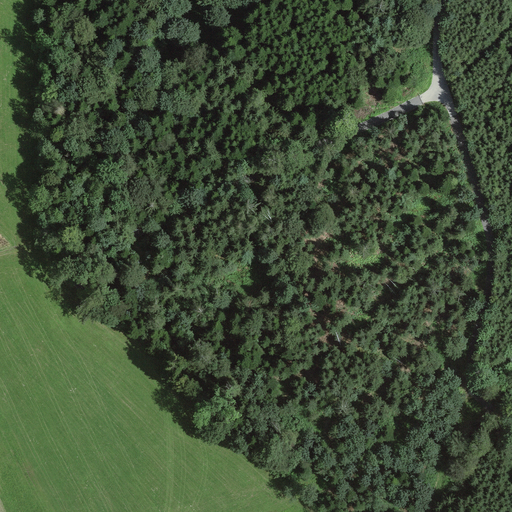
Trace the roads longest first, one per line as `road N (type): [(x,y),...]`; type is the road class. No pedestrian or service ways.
road 1 (track): [(444,0),(440,90),(421,102),(208,189),(100,243),(0,256)]
road 2 (track): [(511,218),(494,235),(493,285),(467,414)]
road 3 (track): [(440,90),(494,235)]
